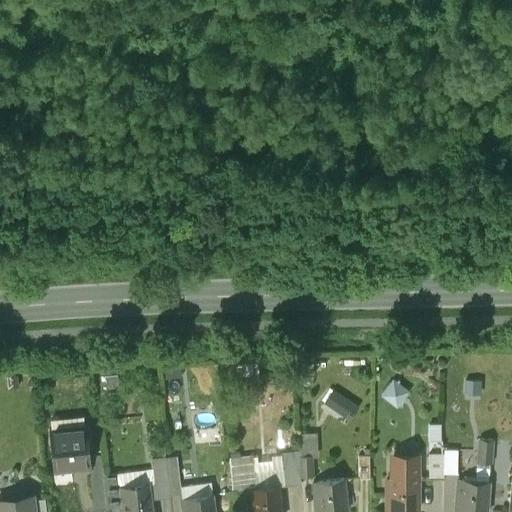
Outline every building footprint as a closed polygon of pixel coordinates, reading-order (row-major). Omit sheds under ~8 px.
[(321,397),(346,415),(356,402),(331,383),(321,397)] [(85,426),(48,429),(52,470),(53,469),(52,465),(68,464),(69,468),(88,467),(85,426)] [(491,438),(476,437),(474,466),(471,466),(470,477),(487,479),(491,438)] [(453,446),(441,446),(441,470),(453,471),(453,446)] [(356,450),(356,474),(370,474),(370,450),(356,450)] [(440,454),(427,454),(426,477),(440,477),(440,454)] [(240,456),(227,457),(229,489),(242,488),(240,456)] [(163,457),(150,458),(153,494),(166,493),(163,460),(163,457)] [(178,458),(163,460),(166,493),(181,492),(178,458)] [(416,460),(388,460),(389,491),(384,491),(385,510),(417,509),(416,460)] [(111,474),(100,475),(102,502),(113,501),(111,487),(112,487),(111,474)] [(100,475),(86,476),(88,505),(102,504),(102,502),(100,475)] [(470,477),(454,476),(451,508),(485,511),(487,479),(470,477)] [(344,511),(342,480),(311,482),(312,511),(344,511)] [(112,487),(111,487),(113,501),(114,511),(147,511),(144,483),(112,487)] [(278,511),(276,486),(248,489),(248,490),(244,490),(245,511),(278,511)] [(211,511),(209,494),(177,498),(178,511),(211,511)] [(40,511),(40,498),(28,499),(28,511),(40,511)] [(28,511),(28,499),(0,501),(0,511),(28,511)]
